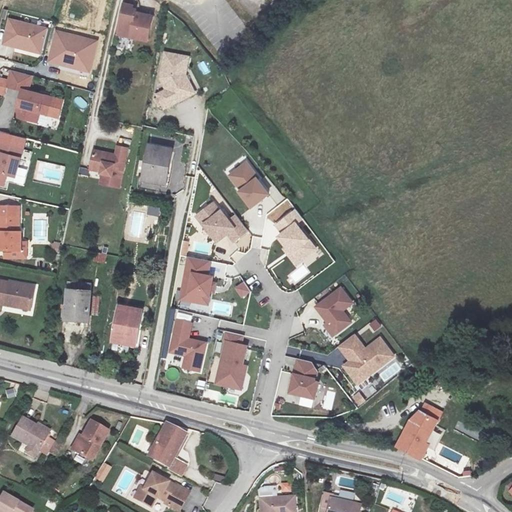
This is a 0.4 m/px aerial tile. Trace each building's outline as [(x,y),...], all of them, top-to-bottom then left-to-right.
[(136,7),(125,4),(120,30),(128,32),(127,37),(149,42),(154,19),(137,15),(138,11),(135,10),(136,7)] [(42,55),(50,27),(11,19),(4,45),(42,55)] [(101,41),(59,30),(49,62),(93,74),(101,41)] [(193,57),(166,52),(161,78),(166,88),(158,95),(164,110),(200,94),(190,76),(193,57)] [(204,61),(198,64),(204,76),(210,72),(204,61)] [(7,88),(23,92),(24,88),(31,90),(35,76),(12,70),(7,88)] [(51,116),(56,97),(31,90),(24,88),(23,92),(15,117),(40,123),(43,113),(51,116)] [(80,96),(75,101),(82,108),(87,103),(80,96)] [(26,148),(0,141),(0,154),(2,156),(0,162),(0,173),(19,178),(26,158),(23,158),(26,148)] [(172,149),(148,145),(141,182),(166,186),(172,149)] [(118,189),(127,148),(114,147),(112,157),(92,154),(88,174),(103,177),(101,186),(118,189)] [(246,162),(226,176),(237,189),(234,192),(248,210),(269,195),(257,181),(260,178),(246,162)] [(224,211),(215,202),(199,218),(217,243),(229,236),(234,245),(253,233),(239,215),(234,218),(229,211),(224,211)] [(159,216),(160,207),(149,206),(148,215),(159,216)] [(19,212),(0,207),(0,247),(19,251),(22,232),(15,230),(19,212)] [(304,220),(294,210),(273,226),(280,234),(276,237),(297,267),(318,251),(298,226),(304,220)] [(152,237),(154,227),(145,226),(144,236),(152,237)] [(94,261),(106,263),(107,253),(96,252),(94,261)] [(212,275),(214,262),(190,257),(182,299),(212,306),(219,278),(212,275)] [(29,285),(0,278),(0,304),(24,309),(29,285)] [(244,281),(235,287),(242,298),(252,292),(244,281)] [(353,304),(341,286),(314,306),(326,323),(323,325),(333,338),(351,322),(344,311),(353,304)] [(85,297),(62,295),(61,323),(83,325),(85,297)] [(229,313),(230,308),(227,305),(222,305),(221,312),(229,313)] [(135,314),(109,310),(103,346),(128,351),(135,314)] [(383,326),(377,318),(369,325),(374,331),(383,326)] [(196,324),(179,320),(171,353),(186,358),(185,368),(203,374),(211,344),(193,339),(196,324)] [(251,340),(227,334),(216,385),(241,390),(251,340)] [(356,335),(338,348),(347,360),(342,366),(356,385),(396,357),(380,337),(366,346),(356,335)] [(313,363),(295,359),(293,374),(289,373),(286,397),(313,400),(317,383),(315,379),(319,372),(313,363)] [(366,401),(359,393),(352,398),(360,407),(366,401)] [(411,414),(389,450),(410,459),(429,425),(411,414)] [(0,436),(27,451),(38,431),(9,416),(0,434),(0,436)] [(97,427),(79,418),(64,448),(82,457),(97,427)] [(140,456),(172,469),(175,461),(165,457),(176,430),(157,421),(140,456)] [(94,478),(103,483),(111,467),(103,462),(94,478)] [(215,473),(213,479),(223,483),(225,477),(215,473)] [(158,507),(166,511),(173,511),(179,503),(167,495),(169,491),(148,478),(139,492),(133,502),(145,509),(150,499),(159,505),(158,507)] [(129,499),(133,502),(139,492),(135,489),(129,499)] [(170,489),(169,491),(167,495),(179,503),(183,497),(170,489)] [(30,511),(32,508),(3,492),(0,496),(0,511),(30,511)] [(342,511),(343,506),(313,502),(311,511),(342,511)] [(282,511),(282,503),(250,506),(250,511),(282,511)]
